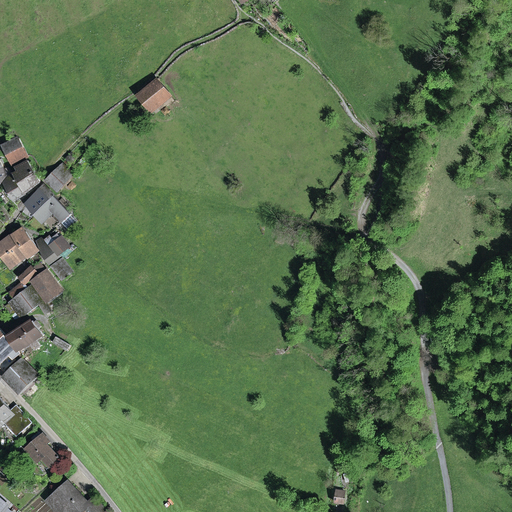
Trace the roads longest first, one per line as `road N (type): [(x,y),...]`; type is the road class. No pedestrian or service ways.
road 1 (track): [(381,148),(381,201),(367,239),(409,270),(421,297),(449,511)]
road 2 (residential): [(0,378),(119,511)]
road 3 (track): [(424,354),(511,492)]
